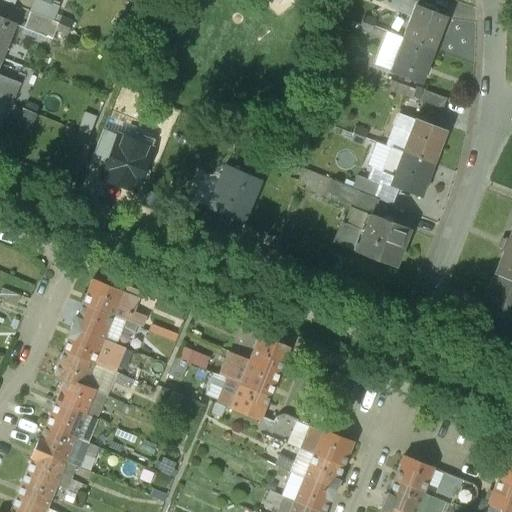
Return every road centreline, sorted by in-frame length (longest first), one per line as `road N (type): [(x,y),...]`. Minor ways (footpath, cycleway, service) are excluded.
road 1 (residential): [(489,131),(411,325)]
road 2 (residential): [(0,411),(60,252)]
road 3 (residential): [(350,511),(399,389)]
road 4 (residential): [(488,0),(489,131)]
